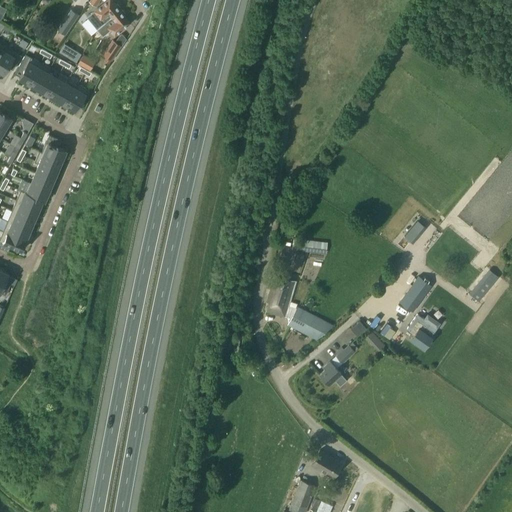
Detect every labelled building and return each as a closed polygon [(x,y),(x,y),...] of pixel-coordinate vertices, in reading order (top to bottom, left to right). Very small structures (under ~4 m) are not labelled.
[(111,0),(107,0),(98,8),(87,17),(97,29),(101,26),(101,25),(107,20),(108,20),(120,10),(118,8),(120,6),(117,2),(115,4),(111,0)] [(71,9),(57,29),(65,34),(79,14),(71,9)] [(108,20),(107,20),(101,25),(101,26),(97,29),(96,29),(102,37),(110,31),(114,35),(130,22),(124,15),(125,14),(125,13),(123,10),(122,10),(121,11),(120,10),(108,20)] [(122,43),(126,37),(120,34),(117,39),(122,43)] [(122,45),(112,39),(102,54),(105,57),(103,60),(109,64),(122,45)] [(14,51),(6,46),(0,57),(0,71),(4,74),(16,52),(14,51)] [(76,51),(71,59),(76,62),(81,54),(76,51)] [(94,62),(88,59),(83,56),(78,64),(84,67),(90,70),(93,64),(94,62)] [(29,84),(39,67),(29,61),(19,78),(29,84)] [(48,72),(39,67),(29,84),(38,89),(48,72)] [(57,77),(48,72),(38,89),(48,94),(57,77)] [(67,83),(57,77),(48,94),(57,100),(67,83)] [(76,88),(67,83),(57,100),(66,105),(76,88)] [(86,94),(76,88),(66,105),(76,111),(86,94)] [(0,111),(0,124),(5,128),(11,118),(0,111)] [(47,142),(42,153),(61,160),(65,150),(47,142)] [(61,160),(42,153),(38,163),(56,170),(61,160)] [(56,170),(38,163),(34,173),(52,180),(56,170)] [(52,180),(34,173),(30,183),(48,190),(52,180)] [(48,190),(30,183),(25,192),(42,199),(44,200),(48,190)] [(25,192),(24,192),(19,202),(38,209),(42,199),(25,192)] [(38,209),(19,202),(15,212),(33,219),(38,209)] [(33,219),(15,212),(11,221),(29,229),(33,219)] [(418,220),(404,237),(412,244),(426,227),(418,220)] [(29,229),(11,221),(7,231),(25,239),(29,229)] [(25,239),(7,231),(2,242),(20,250),(25,239)] [(327,242),(294,238),(293,248),(302,249),(326,252),(327,242)] [(479,300),(500,277),(488,267),(467,289),(479,300)] [(8,273),(0,269),(0,292),(6,295),(11,283),(5,281),(8,273)] [(295,280),(274,274),(266,301),(269,302),(266,311),(291,318),(289,322),(317,337),(324,323),(296,308),(295,310),(287,308),(295,280)] [(432,285),(419,275),(404,295),(418,305),(432,285)] [(424,319),(417,314),(407,329),(414,334),(410,338),(424,348),(432,337),(431,336),(440,323),(427,314),(424,319)] [(351,327),(357,335),(366,327),(360,320),(351,327)] [(372,329),(366,335),(379,350),(385,344),(372,329)] [(354,351),(349,345),(330,362),(330,361),(323,367),(325,369),(320,374),(329,384),(340,373),(336,368),(354,351)] [(341,463),(320,451),(312,465),(333,477),(341,463)] [(304,511),(315,485),(300,480),(289,509),(297,511),(304,511)] [(314,511),(320,500),(314,497),(308,511),(314,511)] [(330,511),(334,507),(321,501),(315,511),(330,511)]
